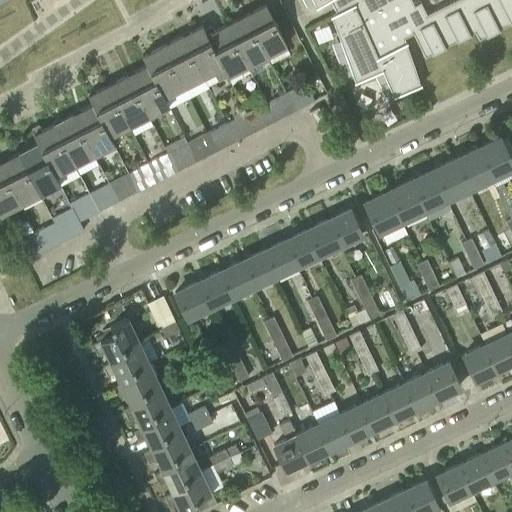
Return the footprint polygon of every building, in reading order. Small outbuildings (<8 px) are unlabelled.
[(511,0),(312,0),(315,6),(314,7),(315,8),(328,0),(329,0),(336,12),(329,16),(330,17),(331,16),(354,81),(353,81),(354,82),(381,70),(392,95),(391,96),(392,97),(421,85),(420,83),(419,84),(415,70),(410,57),(405,43),(406,43),(406,42),(405,42),(403,38),(412,33),(424,57),(474,32),(478,39),(511,22),(511,0)] [(265,53),(266,53),(284,44),(285,45),(286,45),(265,3),(264,4),(264,5),(246,15),(265,53)] [(226,25),(246,63),(265,53),(246,15),(245,14),(244,14),(245,15),(226,25)] [(212,28),(205,32),(206,35),(222,66),(226,73),(246,63),(226,25),(225,24),(224,24),(225,25),(214,31),(212,28)] [(222,66),(206,35),(205,32),(201,25),(200,25),(201,27),(182,36),(203,76),(222,66)] [(203,76),(182,36),(181,35),(181,36),(181,37),(162,46),(183,86),(203,76)] [(146,66),(163,97),(183,86),(162,46),(162,45),(161,45),(162,47),(143,56),(142,55),(141,56),(146,66)] [(147,116),(167,105),(163,97),(146,66),(128,75),(127,74),(126,75),(127,76),(147,116)] [(107,85),(107,86),(128,126),(147,116),(127,76),(108,85),(108,84),(107,85)] [(305,104),(314,100),(305,82),(296,87),(305,104)] [(108,136),(128,126),(107,86),(88,96),(88,94),(87,95),(92,105),(108,136)] [(274,98),(266,102),(275,120),(283,116),(274,98)] [(265,125),(275,120),(266,102),(256,107),(265,125)] [(72,114),(72,115),(93,155),(113,144),(108,136),(92,105),(73,114),(73,113),(72,114)] [(73,165),(93,155),(72,115),(54,124),(53,123),(52,124),(53,125),(73,165)] [(235,118),(226,123),(235,140),(244,136),(235,118)] [(235,140),(226,123),(217,127),(226,145),(235,140)] [(38,144),(54,174),(73,165),(53,125),(34,135),(33,133),(32,134),(38,144)] [(207,132),(186,143),(195,160),(204,156),(216,150),(207,132)] [(183,136),(163,146),(176,170),(187,165),(195,160),(186,143),(183,136)] [(511,165),(499,137),(476,148),(489,176),(511,165)] [(58,182),(54,174),(38,144),(19,153),(18,152),(17,153),(18,154),(38,192),(58,182)] [(454,159),(467,187),(489,176),(476,148),(454,159)] [(0,167),(18,202),(38,192),(18,154),(0,163),(0,167)] [(156,181),(165,176),(156,158),(147,163),(156,181)] [(454,159),(431,169),(445,197),(467,187),(454,159)] [(156,181),(147,163),(138,167),(147,185),(156,181)] [(0,167),(0,211),(18,202),(0,167)] [(450,209),(445,197),(431,169),(409,180),(422,208),(428,219),(450,209)] [(116,178),(108,183),(117,201),(126,196),(116,178)] [(422,208),(409,180),(387,191),(400,218),(422,208)] [(117,201),(108,183),(99,188),(108,205),(117,201)] [(377,229),(400,218),(387,191),(364,202),(377,229)] [(80,204),(71,208),(78,221),(86,216),(81,206),(80,204)] [(62,213),(52,218),(53,222),(62,240),(73,234),(82,230),(78,221),(71,208),(62,213)] [(349,208),(327,219),(338,244),(361,233),(349,208)] [(305,230),(317,254),(338,244),(327,219),(305,230)] [(43,227),(34,232),(43,250),(52,245),(43,227)] [(283,240),(295,264),(317,254),(305,230),(283,240)] [(460,242),(466,255),(477,251),(470,237),(460,242)] [(32,256),(23,238),(14,242),(23,260),(32,256)] [(261,250),(273,275),(295,264),(283,240),(261,250)] [(251,285),(273,275),(261,250),(240,261),(251,285)] [(483,264),(477,251),(466,255),(472,269),(483,264)] [(432,272),(426,259),(416,263),(422,277),(432,272)] [(218,271),(229,295),(251,285),(240,261),(218,271)] [(481,295),(491,290),(482,270),(471,276),(481,295)] [(208,306),(229,295),(218,271),(196,281),(208,306)] [(432,272),(422,277),(428,290),(438,285),(432,272)] [(349,278),(359,298),(369,293),(360,274),(349,278)] [(185,317),(208,306),(196,281),(174,292),(185,317)] [(455,308),(464,303),(455,283),(446,288),(455,308)] [(491,290),(481,295),(490,315),(501,310),(491,290)] [(379,313),(369,293),(359,298),(369,318),(379,313)] [(174,322),(170,314),(161,295),(146,303),(159,329),(174,322)] [(315,319),(325,315),(316,295),(306,299),(315,319)] [(401,309),(391,314),(400,334),(411,329),(401,309)] [(335,334),(325,315),(315,319),(325,339),(335,334)] [(262,321),(272,341),(282,336),(272,316),(262,321)] [(109,361),(124,354),(121,348),(138,340),(127,317),(109,326),(113,333),(104,337),(91,343),(96,354),(104,350),(109,361)] [(174,322),(159,329),(163,338),(178,330),(174,322)] [(109,326),(101,330),(104,337),(113,333),(109,326)] [(400,334),(409,354),(420,349),(411,329),(400,334)] [(348,335),(357,355),(368,350),(358,330),(348,335)] [(484,343),(496,368),(511,360),(511,346),(506,333),(484,343)] [(282,336),(272,341),(281,360),(292,355),(282,336)] [(228,361),(238,356),(229,337),(218,342),(228,361)] [(134,376),(131,370),(148,361),(138,340),(121,348),(124,354),(109,361),(102,365),(107,376),(114,372),(119,383),(134,376)] [(474,378),(496,368),(484,343),(462,354),(474,378)] [(324,370),(314,350),(304,355),(314,375),(324,370)] [(368,350),(357,355),(367,374),(377,369),(368,350)] [(238,356),(228,361),(238,381),(248,376),(238,356)] [(176,365),(180,373),(195,366),(191,357),(176,365)] [(130,405),(144,398),(141,391),(158,383),(148,361),(131,370),(134,376),(119,383),(112,387),(117,397),(125,394),(130,405)] [(425,372),(437,396),(459,385),(447,361),(425,372)] [(195,366),(180,373),(184,381),(199,374),(195,366)] [(334,390),(324,370),(314,375),(323,395),(334,390)] [(262,376),(271,397),(276,394),(275,393),(281,390),(272,372),(262,376)] [(403,382),(415,406),(437,396),(425,372),(403,382)] [(415,406),(403,382),(382,392),(393,417),(415,406)] [(140,426),(155,420),(152,413),(169,405),(158,383),(141,391),(144,398),(130,405),(122,408),(127,419),(135,416),(140,426)] [(276,394),(271,397),(280,416),(290,411),(281,390),(275,393),(276,394)] [(393,417),(382,392),(360,403),(372,427),(393,417)] [(338,413),(350,437),(372,427),(360,403),(338,413)] [(191,421),(208,413),(204,404),(187,412),(191,421)] [(165,441),(162,435),(179,427),(169,405),(152,413),(155,420),(140,426),(133,430),(138,441),(145,437),(150,448),(165,441)] [(246,418),(256,438),(270,432),(260,411),(246,418)] [(208,413),(191,421),(195,429),(212,421),(208,413)] [(317,423),(328,448),(350,437),(338,413),(317,423)] [(307,458),(296,433),(288,418),(278,423),(285,439),(273,444),(284,469),(307,458)] [(317,423),(296,433),(307,458),(328,448),(317,423)] [(150,448),(143,452),(148,462),(156,459),(161,470),(175,463),(172,456),(189,448),(185,440),(182,433),(179,427),(162,435),(165,441),(150,448)] [(511,437),(501,443),(511,466),(511,437)] [(511,467),(511,466),(501,443),(479,453),(491,478),(511,467)] [(228,456),(224,447),(208,455),(212,464),(228,456)] [(171,491),(186,485),(182,478),(199,470),(189,449),(189,448),(172,456),(175,463),(161,470),(153,473),(158,484),(166,481),(171,491)] [(479,453),(458,464),(469,488),(491,478),(479,453)] [(228,456),(212,464),(216,472),(233,464),(228,456)] [(447,499),(469,488),(458,464),(435,474),(447,499)] [(210,492),(199,470),(182,478),(186,485),(171,491),(163,495),(169,506),(176,502),(180,511),(186,511),(197,507),(193,500),(210,492)] [(425,479),(402,490),(412,511),(418,511),(436,504),(425,479)] [(380,501),(385,511),(412,511),(402,490),(380,501)] [(385,511),(380,501),(359,511),(385,511)]
